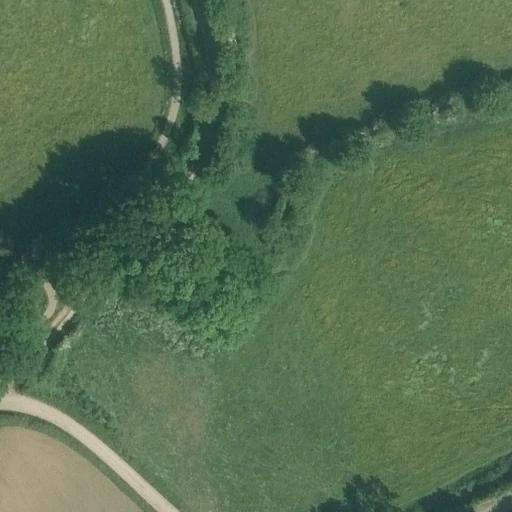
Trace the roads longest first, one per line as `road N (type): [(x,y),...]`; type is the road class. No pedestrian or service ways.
road 1 (track): [(0,378),(111,262),(208,140),(214,82),(201,0)]
road 2 (track): [(171,511),(63,420),(0,404)]
